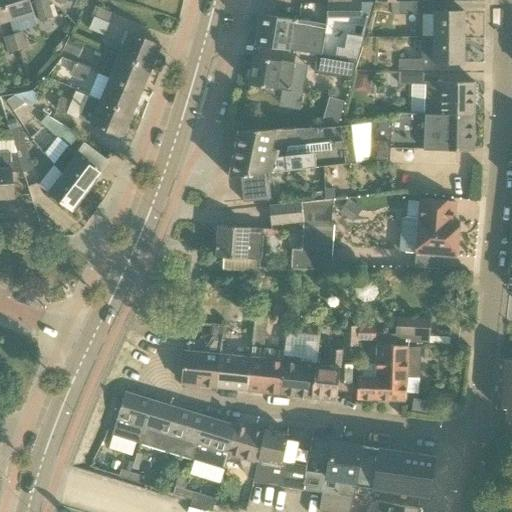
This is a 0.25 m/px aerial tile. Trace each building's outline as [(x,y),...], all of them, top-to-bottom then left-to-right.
[(0,0),(0,22),(8,20),(10,20),(3,0),(0,0)] [(3,0),(10,20),(34,12),(29,0),(3,0)] [(41,22),(53,18),(47,0),(39,0),(34,2),(41,22)] [(373,2),(327,2),(327,21),(367,20),(373,2)] [(398,4),(398,16),(423,16),(424,16),(423,3),(398,4)] [(104,34),(108,23),(113,13),(96,6),(91,16),(95,18),(91,29),(104,34)] [(422,37),(434,37),(464,37),(465,12),(434,11),(434,16),(424,16),(423,16),(422,37)] [(256,45),(275,48),(308,53),(320,55),(322,55),(327,25),(260,14),(256,45)] [(14,35),(19,49),(28,46),(23,32),(14,35)] [(359,58),(364,37),(346,32),(340,54),(359,58)] [(121,56),(151,68),(160,45),(131,33),(121,56)] [(19,49),(14,35),(6,38),(10,52),(19,49)] [(434,37),(434,63),(464,63),(464,37),(434,37)] [(151,68),(121,56),(108,50),(99,73),(112,78),(141,91),(151,68)] [(357,61),(322,55),(320,55),(318,72),(353,78),(357,61)] [(294,71),(295,63),(254,57),(252,70),(248,70),(246,78),(250,80),(249,85),(267,87),(266,93),(276,94),(273,112),(283,114),(285,103),(300,105),(305,73),(294,71)] [(424,61),(422,60),(400,59),(400,72),(424,72),(424,61)] [(85,80),(90,68),(77,62),(72,75),(85,80)] [(424,85),(424,72),(400,72),(400,84),(424,85)] [(132,114),(141,91),(112,78),(99,73),(89,96),(132,114)] [(426,114),(475,115),(475,83),(427,82),(426,114)] [(27,114),(37,96),(18,86),(8,104),(27,114)] [(89,96),(80,119),(122,137),(132,114),(89,96)] [(329,97),(325,118),(342,121),(346,99),(329,97)] [(61,99),(57,110),(70,115),(75,104),(61,99)] [(32,130),(44,119),(33,107),(21,118),(32,130)] [(475,115),(426,114),(399,113),(399,118),(370,122),(367,161),(390,161),(390,148),(451,150),(474,150),(475,115)] [(77,135),(47,115),(41,123),(68,149),(77,135)] [(314,167),(367,161),(370,122),(259,130),(239,131),(229,177),(241,176),(244,202),(271,199),(269,173),(314,167)] [(11,131),(14,140),(17,150),(28,147),(23,132),(19,128),(11,131)] [(221,164),(230,166),(237,140),(228,138),(221,164)] [(0,140),(0,198),(14,198),(10,140),(0,140)] [(78,156),(77,156),(67,148),(54,165),(64,173),(87,191),(101,173),(78,156)] [(39,184),(49,192),(73,210),(87,191),(64,173),(54,165),(39,184)] [(302,249),(292,249),(292,267),(331,268),(334,224),(331,224),(333,199),(301,202),(303,222),(302,249)] [(363,210),(349,199),(339,212),(353,223),(363,210)] [(456,202),(421,199),(417,253),(457,256),(460,222),(454,221),(456,202)] [(303,222),(301,202),(269,205),(271,225),(303,222)] [(263,229),(238,227),(218,225),(216,257),(261,260),(263,229)] [(365,302),(374,300),(379,293),(377,284),(369,279),(360,280),(355,288),(357,297),(365,302)] [(262,348),(265,317),(268,301),(258,300),(256,316),(252,349),(252,350),(252,356),(251,358),(247,391),(280,394),(285,356),(285,353),(285,350),(262,348)] [(395,334),(429,336),(430,320),(396,318),(395,334)] [(213,324),(212,335),(213,337),(223,337),(224,325),(213,324)] [(358,340),(358,326),(345,326),(343,345),(358,347),(358,340)] [(358,326),(358,340),(376,340),(377,327),(358,326)] [(360,377),(359,398),(359,399),(405,400),(406,377),(418,377),(419,348),(407,347),(377,347),(377,378),(360,377)] [(337,400),(337,397),(342,350),(332,349),(330,366),(316,365),(312,398),(337,400)] [(220,354),(187,351),(183,384),(216,388),(220,354)] [(511,352),(511,354),(502,354),(502,353),(500,353),(500,359),(498,388),(511,388),(511,352)] [(252,356),(220,354),(216,388),(247,391),(251,358),(252,356)] [(316,365),(306,364),(301,363),(301,358),(285,356),(280,394),(312,398),(316,365)] [(511,388),(498,388),(497,408),(511,408),(511,388)] [(140,443),(154,400),(125,392),(112,435),(140,443)] [(428,415),(431,400),(414,398),(412,413),(428,415)] [(167,452),(181,408),(154,400),(140,443),(167,452)] [(194,460),(208,416),(181,408),(167,452),(194,460)] [(231,453),(237,424),(208,416),(194,460),(225,469),(230,453),(231,453)] [(250,477),(254,478),(264,432),(237,424),(231,453),(242,457),(240,461),(243,469),(250,477)] [(265,429),(264,432),(254,478),(254,481),(279,486),(280,485),(303,489),(308,466),(283,461),(288,434),(265,429)] [(355,496),(356,485),(363,446),(332,442),(327,478),(341,480),(339,493),(355,496)] [(356,485),(378,489),(430,496),(436,457),(384,449),(363,446),(356,485)] [(484,479),(485,480),(486,478),(496,477),(498,478),(499,477),(497,476),(496,463),(497,462),(496,461),(494,462),(484,463),(483,462),(482,463),(483,465),(485,477),(484,479)] [(129,480),(132,472),(121,469),(119,477),(129,480)] [(129,480),(139,483),(141,475),(132,472),(129,480)] [(186,489),(189,478),(177,475),(173,486),(175,487),(174,494),(184,497),(186,489)] [(216,499),(195,493),(196,492),(186,489),(184,497),(192,499),(191,505),(213,511),(216,499)] [(339,494),(325,492),(322,491),(319,511),(320,511),(322,511),(351,511),(354,498),(353,498),(354,497),(355,496),(339,493),(339,494)] [(420,508),(377,501),(376,502),(374,501),(371,504),(366,511),(420,511),(421,511),(422,508),(420,508)]
